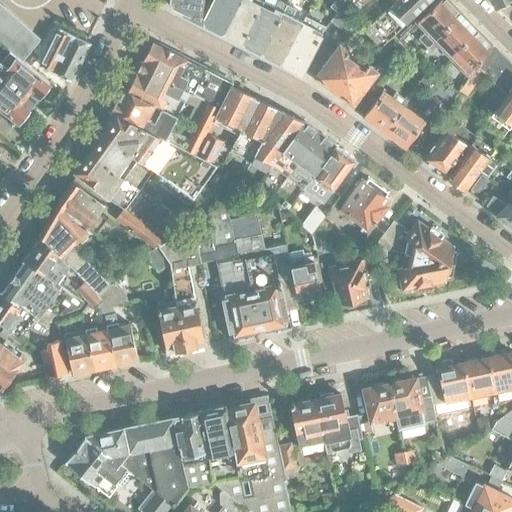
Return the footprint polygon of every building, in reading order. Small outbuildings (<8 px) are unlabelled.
[(169,0),(169,1),(169,2),(172,7),(200,21),(200,20),(203,0),(169,0)] [(213,0),(203,22),(222,32),(238,0),(213,0)] [(238,0),(222,32),(242,42),(261,5),(250,0),(238,0)] [(261,5),(242,42),(262,52),(283,11),(286,4),(277,0),(274,6),(272,11),(261,5)] [(350,7),(343,0),(334,0),(330,6),(337,12),(330,21),(341,29),(355,11),(350,7)] [(379,47),(429,0),(395,0),(364,30),(379,47)] [(438,0),(416,22),(417,22),(425,31),(418,38),(427,48),(428,47),(435,41),(461,13),(448,0),(438,0)] [(283,11),(262,52),(281,61),(302,20),(283,11)] [(461,13),(435,41),(452,58),(476,29),(461,13)] [(302,20),(281,61),(301,72),(303,69),(324,26),(304,16),(302,20)] [(90,44),(87,43),(57,27),(39,64),(71,80),(90,44)] [(476,29),(452,58),(469,76),(478,64),(492,45),(476,29)] [(0,43),(7,49),(13,42),(5,36),(0,41),(0,43)] [(13,42),(7,49),(9,50),(9,51),(21,60),(22,61),(27,55),(13,42)] [(142,61),(139,67),(221,108),(232,85),(217,77),(218,75),(205,68),(156,44),(155,44),(151,45),(150,46),(150,45),(142,61)] [(355,61),(351,59),(346,55),(348,52),(347,51),(348,49),(341,44),(318,75),(322,78),(320,79),(334,89),(355,61)] [(469,76),(460,89),(467,95),(477,83),(481,86),(488,82),(492,78),(496,82),(506,93),(511,85),(511,65),(510,63),(492,45),(478,64),(469,76)] [(22,61),(21,60),(9,51),(0,61),(0,76),(33,103),(39,96),(43,95),(49,88),(48,84),(49,82),(22,61)] [(385,57),(378,67),(385,72),(392,62),(385,57)] [(349,98),(351,99),(353,100),(376,69),(369,64),(367,67),(365,66),(364,68),(355,61),(334,89),(348,99),(349,98)] [(438,62),(430,71),(436,77),(445,67),(438,62)] [(124,89),(123,90),(155,106),(162,110),(177,117),(194,126),(208,133),(214,122),(221,108),(139,67),(137,72),(130,86),(128,90),(127,91),(124,89)] [(432,93),(440,87),(426,72),(420,81),(432,93)] [(27,110),(33,103),(0,76),(0,107),(18,122),(23,120),(28,114),(27,110)] [(444,90),(452,99),(458,92),(451,84),(444,90)] [(221,108),(214,122),(238,134),(241,129),(257,97),(239,89),(232,85),(221,108)] [(452,99),(444,90),(440,87),(432,93),(434,95),(426,107),(439,116),(452,99)] [(511,87),(491,115),(509,129),(511,125),(511,87)] [(112,107),(111,110),(183,147),(188,137),(171,129),(177,117),(162,110),(157,121),(150,118),(155,106),(123,90),(117,101),(116,100),(114,104),(112,107)] [(395,92),(391,98),(382,91),(364,115),(384,130),(407,100),(395,92)] [(257,97),(241,129),(262,139),(278,108),(257,97)] [(424,122),(403,106),(407,101),(407,100),(384,130),(406,146),(424,122)] [(262,139),(251,161),(267,170),(270,165),(302,120),(278,108),(262,139)] [(111,111),(97,130),(141,162),(153,170),(183,192),(185,193),(193,199),(197,193),(217,165),(217,164),(213,163),(197,154),(183,147),(111,110),(111,111)] [(302,120),(270,165),(303,188),(313,174),(318,167),(335,144),(303,121),(302,120)] [(446,175),(474,135),(460,125),(458,127),(450,121),(423,158),(446,175)] [(188,137),(183,147),(197,154),(208,133),(194,126),(188,137)] [(102,134),(89,152),(140,188),(153,170),(141,162),(97,130),(102,134)] [(208,133),(197,154),(213,163),(224,141),(208,133)] [(489,156),(494,149),(474,135),(446,175),(465,189),(489,156)] [(313,174),(303,188),(323,203),(355,160),(335,144),(318,167),(313,174)] [(89,152),(75,172),(78,174),(104,193),(123,207),(125,208),(136,193),(140,188),(89,152)] [(482,174),(471,188),(474,190),(488,179),(482,174)] [(339,209),(356,221),(367,230),(371,223),(374,226),(388,207),(385,205),(390,199),(385,195),(388,191),(369,177),(365,181),(361,178),(339,209)] [(59,200),(58,202),(88,231),(92,235),(107,218),(98,212),(104,204),(89,193),(76,183),(73,181),(64,193),(59,200)] [(183,193),(178,199),(188,206),(193,199),(185,193),(183,192),(183,193)] [(493,195),(486,204),(498,214),(511,224),(511,194),(510,193),(503,203),(493,195)] [(57,204),(39,234),(41,235),(67,263),(68,264),(70,266),(85,281),(91,288),(97,294),(98,296),(98,295),(110,284),(111,284),(80,252),(83,249),(77,243),(88,231),(58,202),(57,204)] [(160,202),(145,223),(156,231),(165,238),(180,217),(160,202)] [(226,202),(186,226),(195,228),(199,253),(213,250),(215,260),(231,339),(254,334),(260,333),(248,273),(250,273),(249,268),(246,257),(245,258),(244,254),(237,255),(230,222),(226,202)] [(281,222),(294,218),(278,205),(281,222)] [(311,234),(323,218),(325,215),(315,206),(301,225),(311,234)] [(123,207),(115,219),(154,248),(164,240),(165,238),(156,231),(145,223),(125,208),(123,207)] [(238,220),(230,222),(237,255),(244,254),(245,258),(246,257),(249,268),(250,273),(248,273),(260,333),(267,331),(290,326),(291,326),(289,317),(288,317),(284,299),(297,296),(291,266),(290,261),(289,260),(288,260),(285,246),(263,250),(260,235),(255,237),(251,217),(238,220)] [(311,234),(324,236),(332,225),(323,218),(311,234)] [(387,252),(405,228),(394,219),(376,244),(387,252)] [(454,264),(457,253),(453,250),(454,246),(441,237),(443,234),(432,226),(430,228),(418,219),(405,237),(408,240),(405,253),(454,264)] [(186,226),(158,246),(170,262),(171,269),(177,305),(186,348),(205,344),(203,339),(196,301),(195,301),(188,265),(200,263),(201,263),(199,253),(195,228),(186,226)] [(41,237),(25,259),(79,299),(79,298),(61,285),(61,284),(58,282),(70,266),(68,264),(67,263),(41,235),(39,234),(39,235),(41,237)] [(320,254),(334,251),(332,240),(318,243),(320,254)] [(154,248),(146,254),(157,271),(170,262),(158,246),(154,248)] [(452,275),(454,264),(405,253),(402,267),(398,268),(402,290),(417,287),(418,290),(432,287),(431,284),(446,281),(447,276),(452,275)] [(312,255),(289,260),(290,261),(297,296),(298,300),(300,299),(301,300),(303,303),(309,302),(310,298),(310,297),(321,295),(320,291),(319,283),(312,255)] [(0,293),(0,294),(32,316),(37,320),(37,319),(45,308),(57,316),(79,307),(84,301),(79,298),(79,299),(25,259),(24,260),(0,293)] [(335,304),(351,301),(368,297),(366,286),(369,285),(364,259),(327,267),(330,281),(335,304)] [(110,284),(98,295),(103,300),(102,300),(108,306),(109,306),(128,302),(126,291),(115,280),(111,285),(110,284)] [(85,281),(76,289),(82,296),(91,288),(85,281)] [(91,288),(82,296),(88,302),(97,294),(91,288)] [(0,320),(5,324),(12,330),(13,331),(20,336),(27,325),(47,339),(47,338),(47,325),(37,319),(37,320),(32,316),(0,294),(0,320)] [(97,294),(88,302),(94,308),(96,306),(102,300),(103,300),(98,295),(98,296),(97,294)] [(102,300),(96,306),(105,315),(112,309),(109,306),(108,306),(102,300)] [(177,305),(158,309),(166,348),(167,352),(186,348),(177,305)] [(116,363),(138,359),(130,323),(118,325),(117,322),(107,324),(116,363)] [(5,324),(0,330),(0,333),(6,338),(12,330),(5,324)] [(94,368),(116,363),(107,324),(107,327),(95,330),(95,327),(85,329),(94,368)] [(72,373),(94,368),(85,329),(86,332),(74,335),(73,332),(64,334),(72,373)] [(12,330),(6,338),(20,348),(25,341),(12,332),(13,331),(12,330)] [(60,341),(46,343),(47,349),(41,351),(46,377),(67,373),(60,341)] [(0,386),(2,388),(23,360),(1,344),(0,345),(0,386)] [(488,358),(495,392),(511,388),(511,352),(502,355),(501,354),(499,354),(498,354),(496,354),(495,354),(494,355),(492,355),(491,356),(490,357),(488,358)] [(470,397),(495,392),(488,358),(477,360),(476,359),(475,359),(472,359),(470,359),(469,360),(467,361),(466,361),(465,363),(463,363),(470,397)] [(445,403),(470,397),(463,363),(452,365),(451,365),(450,364),(448,364),(447,364),(445,364),(444,365),(442,366),(441,367),(440,368),(437,369),(438,373),(427,375),(431,396),(433,405),(445,402),(445,403)] [(431,396),(420,398),(415,378),(404,380),(403,379),(401,379),(400,379),(398,379),(397,379),(395,380),(394,380),(393,381),(392,383),(390,383),(399,428),(436,420),(433,405),(431,396)] [(390,383),(387,384),(386,383),(384,382),(383,382),(381,382),(380,383),(379,383),(377,384),(376,385),(375,386),(364,388),(372,422),(396,417),(398,428),(399,428),(390,383)] [(341,394),(315,399),(323,435),(324,440),(326,453),(346,448),(347,452),(361,449),(359,439),(362,438),(357,414),(351,415),(345,416),(341,394)] [(315,399),(290,404),(299,445),(324,440),(323,435),(315,399)] [(238,477),(213,482),(250,511),(292,511),(285,474),(278,445),(273,419),(258,422),(253,400),(224,406),(238,477)] [(224,406),(198,412),(205,451),(212,482),(213,482),(238,477),(224,406)] [(507,437),(511,428),(511,409),(496,421),(491,428),(504,435),(507,437)] [(198,412),(173,417),(181,456),(187,487),(188,486),(212,482),(205,451),(198,412)] [(173,417),(121,428),(126,451),(128,453),(148,448),(150,463),(139,477),(163,495),(173,504),(187,487),(181,456),(173,417)] [(121,428),(87,435),(128,468),(134,473),(139,477),(150,463),(148,448),(128,453),(126,451),(121,428)] [(85,436),(66,458),(67,463),(82,475),(83,480),(87,484),(92,483),(109,497),(120,484),(123,487),(134,473),(128,468),(87,435),(86,435),(85,436)] [(291,442),(278,445),(285,474),(294,472),(293,466),(296,465),(291,442)] [(407,463),(417,461),(414,449),(404,451),(407,463)] [(397,465),(407,463),(404,451),(394,453),(397,465)] [(463,476),(468,464),(448,454),(436,463),(463,476)] [(494,464),(489,474),(501,480),(506,471),(494,464)] [(475,481),(465,502),(485,511),(510,511),(511,508),(511,498),(479,483),(475,481)] [(334,487),(337,497),(337,500),(345,498),(343,485),(334,487)] [(155,489),(139,509),(142,511),(166,511),(173,504),(163,495),(155,489)] [(222,506),(229,497),(221,490),(219,493),(220,504),(222,506)] [(382,502),(394,507),(402,511),(421,511),(424,507),(394,492),(382,502)] [(222,506),(229,511),(230,511),(237,503),(229,497),(222,506)] [(339,504),(337,500),(337,497),(328,499),(330,506),(339,504)] [(207,511),(196,502),(191,509),(186,505),(181,511),(207,511)] [(485,511),(465,502),(460,511),(485,511)]
